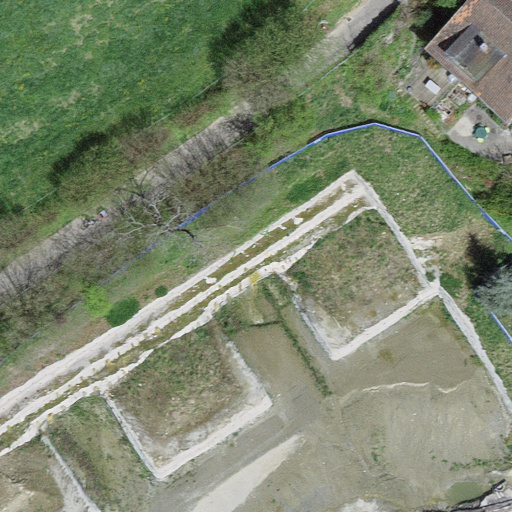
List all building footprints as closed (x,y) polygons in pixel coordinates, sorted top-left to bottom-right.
[(507,127),(511,121),(511,0),(490,0),(435,57),(507,127)] [(174,269),(255,392),(293,367),(321,409),(399,348),(395,341),(438,313),(336,161),(174,269)] [(282,432),(174,269),(0,384),(0,511),(137,511),(118,483),(155,458),(175,488),(217,460),(221,466),(282,432)] [(511,425),(470,362),(386,418),(432,487),(474,459),(479,467),(511,445),(511,425)] [(406,511),(356,437),(272,493),(284,511),(406,511)]
